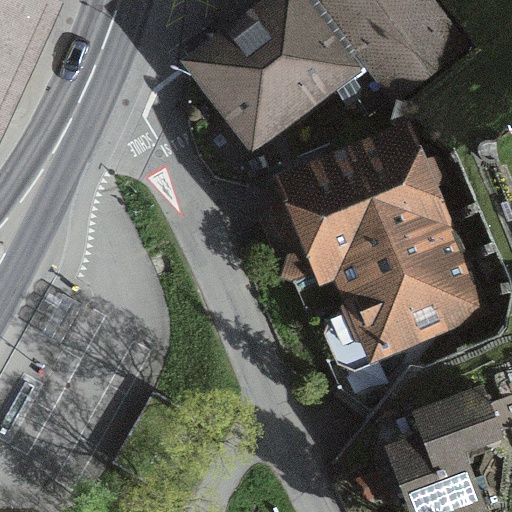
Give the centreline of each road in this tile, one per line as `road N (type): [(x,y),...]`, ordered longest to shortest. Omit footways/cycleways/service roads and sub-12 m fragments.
road 1 (residential): [(323,511),(202,230),(146,119),(99,52)]
road 2 (unknown): [(0,449),(56,429),(108,347),(111,244),(46,166)]
road 3 (primary): [(99,52),(0,247)]
